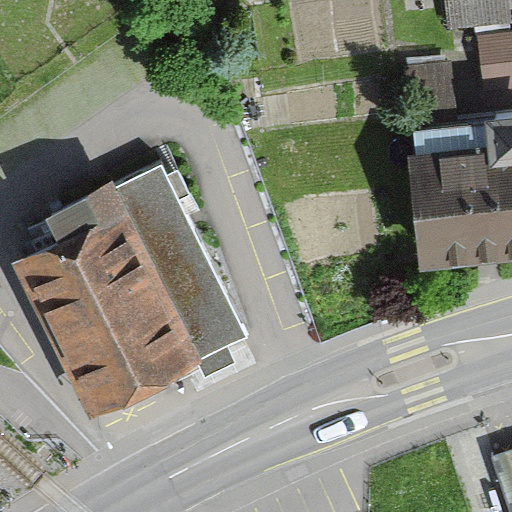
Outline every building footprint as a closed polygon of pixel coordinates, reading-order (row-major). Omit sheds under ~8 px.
[(511,23),(510,0),(445,0),(447,31),(511,26),(511,23)] [(511,45),(486,48),(490,95),(511,93),(511,45)] [(511,122),(422,130),(433,266),(511,259),(511,122)] [(253,346),(169,167),(53,221),(64,246),(30,262),(102,416),(253,346)] [(511,511),(511,442),(487,450),(507,511),(511,511)]
